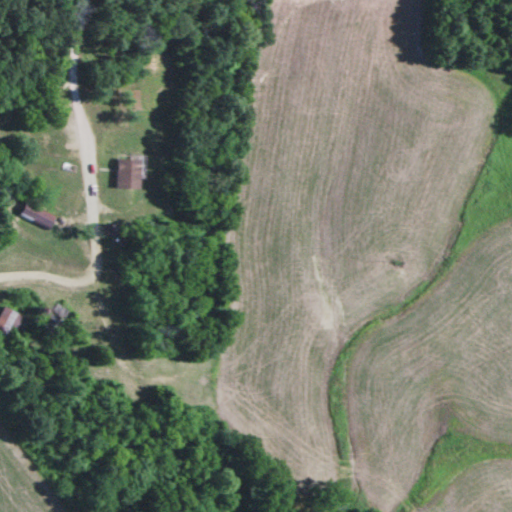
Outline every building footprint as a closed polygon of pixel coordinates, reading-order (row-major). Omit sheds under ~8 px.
[(132,162),(110,162),(110,193),(132,193),(132,162)] [(49,217),(19,204),(13,218),(43,231),(49,217)] [(131,318),(156,318),(156,300),(131,300),(131,318)] [(69,315),(53,303),(33,330),(49,342),(69,315)] [(0,336),(9,340),(17,316),(0,310),(0,336)]
